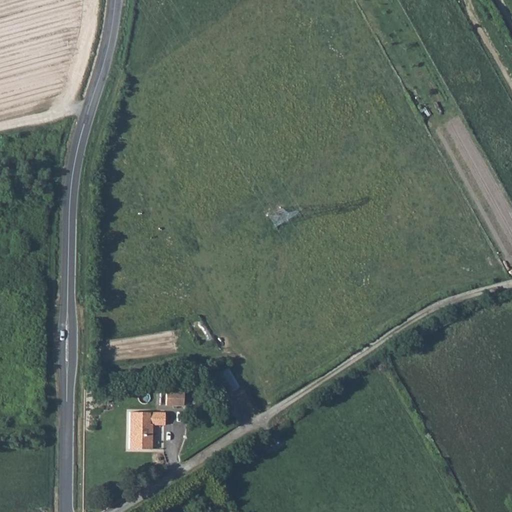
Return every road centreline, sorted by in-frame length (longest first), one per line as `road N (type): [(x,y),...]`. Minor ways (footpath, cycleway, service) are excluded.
road 1 (secondary): [(66,511),(69,202),(115,0)]
road 2 (track): [(261,421),(417,315),(511,285)]
road 3 (unclassified): [(116,511),(261,421)]
